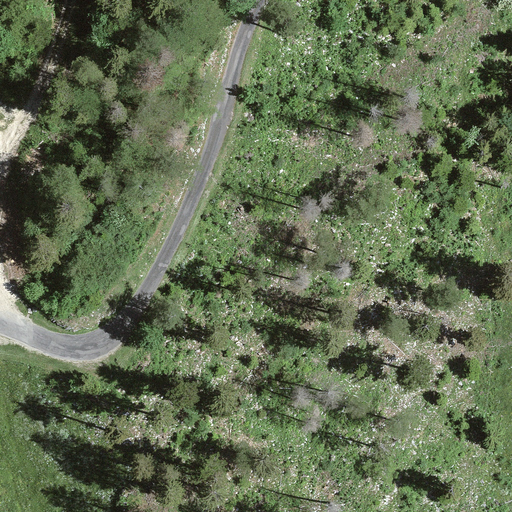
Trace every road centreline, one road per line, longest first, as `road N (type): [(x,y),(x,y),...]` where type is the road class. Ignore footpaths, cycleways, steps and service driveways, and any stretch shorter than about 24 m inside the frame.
road 1 (unclassified): [(261,0),(208,166),(111,337),(80,347),(0,321)]
road 2 (track): [(0,143),(51,62),(69,0)]
